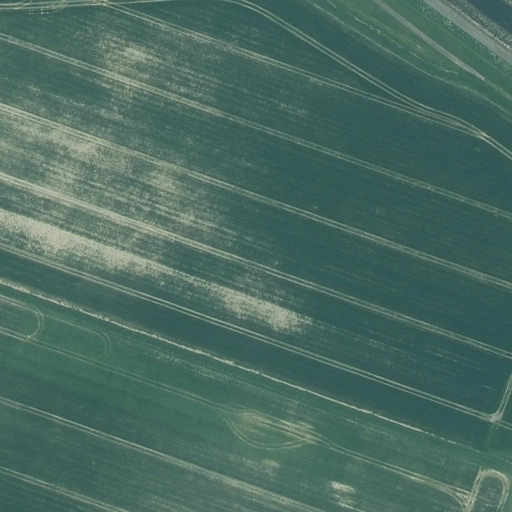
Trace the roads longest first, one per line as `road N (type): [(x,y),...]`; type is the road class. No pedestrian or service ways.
road 1 (track): [(474,75),(424,56),(339,0)]
road 2 (track): [(474,75),(374,0)]
